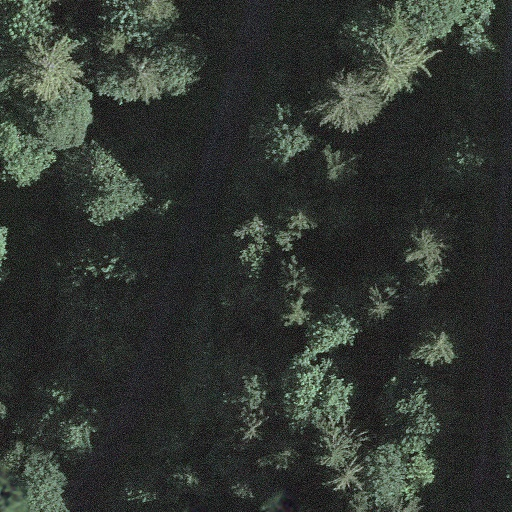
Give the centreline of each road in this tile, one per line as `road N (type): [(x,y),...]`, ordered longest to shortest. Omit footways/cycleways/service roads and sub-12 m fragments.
road 1 (track): [(261,0),(202,211),(119,431),(61,511)]
road 2 (track): [(470,511),(495,352),(511,30)]
